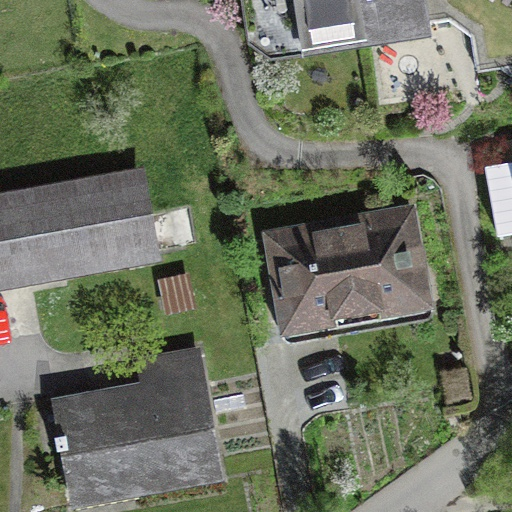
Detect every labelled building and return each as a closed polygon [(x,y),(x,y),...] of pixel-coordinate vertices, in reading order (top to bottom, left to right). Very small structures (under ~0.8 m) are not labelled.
[(293,0),(300,42),(365,32),(359,0),(293,0)] [(359,0),(365,32),(429,23),(425,0),(359,0)] [(511,163),(486,168),(498,236),(511,233),(511,163)] [(139,176),(0,201),(0,282),(153,254),(139,176)] [(406,217),(276,241),(290,323),(335,315),(337,328),(381,320),(379,307),(421,300),(406,217)] [(192,302),(187,277),(162,282),(167,307),(192,302)] [(198,354),(139,364),(145,397),(124,401),(123,392),(56,404),(62,437),(56,438),(58,451),(64,449),(71,490),(134,479),(136,490),(220,475),(198,354)]
